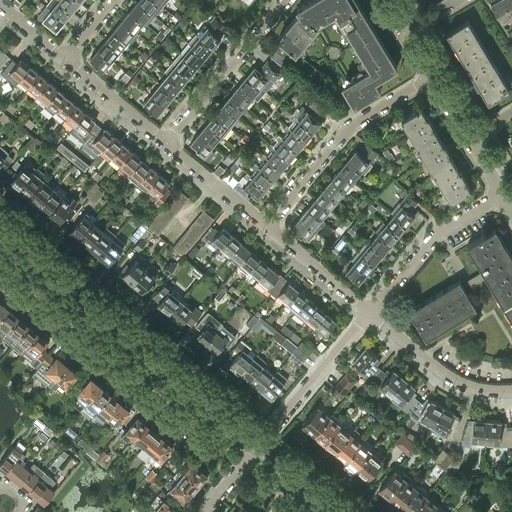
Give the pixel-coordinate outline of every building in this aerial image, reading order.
[(72,11),(58,0),(50,0),(46,6),(64,21),(72,11)] [(80,2),(77,0),(58,0),(72,11),(80,2)] [(155,0),(138,0),(138,1),(151,12),(159,3),(155,0)] [(276,47),(274,50),(283,56),(289,62),(314,82),(314,83),(317,79),(319,76),(322,73),(318,69),(308,62),(296,52),(298,50),(315,29),(313,28),(317,24),(318,22),(319,20),(320,18),(321,16),(325,17),(335,11),(336,12),(371,69),(346,83),(343,86),(350,98),(355,105),(380,90),(375,80),(380,77),(381,78),(386,74),(386,73),(397,67),(356,0),(308,0),(307,1),(303,3),(298,7),(297,7),(298,8),(301,14),(299,16),(297,15),(278,38),(280,40),(282,41),(276,47)] [(502,0),(496,0),(490,4),(502,23),(511,16),(511,13),(509,9),(508,10),(502,0)] [(511,0),(502,0),(508,10),(509,9),(511,13),(511,0)] [(155,15),(151,12),(138,1),(130,11),(143,22),(147,25),(155,15)] [(64,21),(46,6),(38,16),(38,18),(43,23),(45,21),(56,31),(64,21)] [(130,11),(122,20),(135,32),(143,22),(130,11)] [(214,16),(210,21),(220,29),(224,24),(214,16)] [(122,20),(114,30),(128,41),(135,32),(122,20)] [(505,83),(467,20),(451,29),(448,30),(449,31),(447,32),(488,101),(509,89),(508,87),(510,86),(507,82),(505,83)] [(207,27),(199,36),(213,47),(221,38),(216,34),(220,29),(210,21),(206,26),(207,27)] [(114,30),(106,39),(120,50),(128,41),(114,30)] [(213,47),(199,36),(196,33),(188,43),(205,57),(213,47)] [(106,39),(98,49),(111,60),(120,50),(106,39)] [(205,57),(188,43),(180,53),(197,67),(205,57)] [(103,70),(111,60),(98,49),(90,59),(103,70)] [(197,67),(180,53),(172,62),(189,76),(197,67)] [(283,56),(278,62),(284,67),(289,62),(283,56)] [(4,69),(18,81),(30,66),(26,63),(27,63),(23,59),(22,60),(20,58),(16,63),(12,59),(4,69)] [(255,66),(247,76),(263,89),(265,91),(281,72),(267,60),(259,70),(255,66)] [(189,76),(172,62),(164,72),(168,74),(181,86),(189,76)] [(32,68),(30,66),(18,81),(27,89),(39,74),(36,71),(36,70),(32,67),(32,68)] [(41,75),(39,74),(27,89),(36,96),(48,82),(45,79),(45,78),(41,75)] [(181,86),(168,74),(160,84),(173,95),(181,86)] [(247,76),(239,85),(253,97),(255,98),(263,89),(247,76)] [(50,83),(48,82),(36,96),(45,104),(58,89),(54,86),(55,86),(51,82),(50,83)] [(173,95),(160,84),(152,94),(165,105),(173,95)] [(239,85),(231,95),(245,106),(253,97),(239,85)] [(59,91),(58,89),(45,104),(44,106),(53,114),(55,112),(67,97),(63,94),(64,93),(60,90),(59,91)] [(165,105),(152,94),(143,104),(157,115),(165,105)] [(231,95),(223,104),(237,116),(241,111),(243,113),(247,108),(245,106),(231,95)] [(69,98),(67,97),(55,112),(64,119),(76,105),(72,102),(73,101),(69,98)] [(314,99),(310,104),(320,112),(324,107),(314,99)] [(223,104),(215,114),(229,125),(237,116),(223,104)] [(320,112),(310,104),(306,109),(302,106),(299,109),(304,114),(299,120),(314,131),(322,122),(316,117),(320,112)] [(78,106),(76,105),(64,119),(73,127),(85,112),(82,109),(78,105),(78,106)] [(401,119),(417,146),(437,134),(431,124),(432,124),(428,117),(427,117),(421,107),(401,119)] [(87,114),(85,112),(73,127),(87,139),(96,129),(91,125),(95,121),(91,117),(91,116),(88,113),(87,114)] [(10,118),(9,116),(6,114),(2,119),(0,121),(4,125),(10,118)] [(231,127),(229,125),(215,114),(207,123),(221,135),(223,137),(231,127)] [(314,131),(299,120),(294,115),(291,119),(293,120),(288,126),(306,141),(314,131)] [(26,130),(18,123),(13,129),(22,136),(26,130)] [(207,123),(199,133),(213,145),(221,135),(207,123)] [(306,141),(288,126),(286,125),(283,128),(287,132),(282,137),(298,150),(306,141)] [(98,154),(113,136),(110,133),(110,132),(106,129),(106,130),(104,128),(100,133),(96,129),(87,139),(84,143),(98,154)] [(199,133),(190,143),(191,143),(198,149),(195,152),(204,159),(212,149),(210,148),(213,145),(199,133)] [(298,150),(282,137),(278,134),(275,138),(280,142),(276,148),(290,160),(298,150)] [(437,134),(417,146),(434,174),(454,162),(448,152),(449,151),(444,144),(443,144),(437,134)] [(115,137),(113,136),(101,151),(111,158),(123,144),(119,141),(120,140),(116,137),(115,137)] [(36,137),(28,147),(32,151),(40,141),(36,137)] [(124,145),(123,144),(111,158),(120,166),(132,151),(128,148),(129,148),(125,144),(124,145)] [(290,160),(276,148),(270,144),(267,147),(271,150),(266,156),(282,170),(290,160)] [(356,150),(347,160),(361,171),(364,174),(372,164),(370,162),(378,153),(368,144),(360,154),(356,150)] [(0,165),(4,169),(13,159),(14,160),(18,155),(15,153),(11,157),(7,154),(9,153),(0,145),(0,165)] [(134,153),(132,151),(120,166),(129,174),(141,159),(137,156),(138,155),(134,152),(134,153)] [(282,170),(266,156),(262,153),(259,157),(265,162),(260,167),(274,179),(282,170)] [(47,163),(53,156),(49,154),(44,161),(47,163)] [(242,159),(239,156),(234,162),(237,165),(242,159)] [(143,160),(141,159),(129,174),(138,181),(150,167),(147,164),(147,163),(143,160)] [(17,160),(12,166),(18,171),(23,165),(17,160)] [(347,160),(339,169),(353,181),(361,171),(347,160)] [(19,189),(33,172),(34,171),(29,166),(30,165),(26,161),(10,181),(14,184),(13,186),(18,190),(19,189)] [(454,162),(434,174),(451,201),(470,189),(464,179),(465,178),(461,171),(460,172),(454,162)] [(274,179),(260,167),(254,163),(251,167),(257,171),(252,177),(266,189),(274,179)] [(152,168),(150,167),(138,181),(148,189),(160,175),(156,171),(153,167),(152,168)] [(339,169),(332,178),(345,190),(353,181),(339,169)] [(33,172),(19,189),(24,192),(23,194),(28,198),(29,197),(43,180),(44,179),(38,174),(37,175),(33,172)] [(266,189),(252,177),(246,172),(243,176),(247,179),(242,185),(238,182),(234,187),(246,197),(250,192),(258,199),(266,189)] [(170,191),(165,187),(169,182),(165,179),(166,178),(162,175),(161,176),(160,175),(148,189),(145,192),(150,197),(149,199),(157,205),(161,201),(170,191)] [(332,178),(324,188),(337,199),(345,190),(332,178)] [(43,180),(29,197),(34,200),(32,202),(37,206),(39,205),(52,188),(54,187),(48,182),(47,183),(43,180)] [(89,197),(97,188),(99,186),(94,182),(85,193),(89,197)] [(52,188),(39,205),(43,209),(42,210),(47,214),(48,213),(63,195),(58,190),(56,191),(52,188)] [(97,188),(89,197),(94,201),(101,192),(97,188)] [(324,188),(316,198),(329,209),(337,199),(324,188)] [(188,198),(178,189),(174,194),(184,202),(188,198)] [(408,193),(404,198),(414,207),(418,202),(408,193)] [(184,202),(174,194),(170,199),(180,207),(184,202)] [(63,195),(48,213),(56,219),(56,218),(60,221),(77,200),(73,197),(70,200),(63,195)] [(316,198),(308,208),(321,219),(329,209),(316,198)] [(414,207),(404,198),(400,203),(399,202),(391,212),(394,215),(406,225),(415,215),(410,211),(414,207)] [(180,207),(170,199),(166,203),(176,212),(180,207)] [(176,212),(166,203),(163,208),(173,216),(176,212)] [(376,208),(370,204),(367,208),(371,211),(372,212),(376,208)] [(173,216),(163,208),(159,213),(169,221),(173,216)] [(308,208),(300,217),(313,228),(321,219),(308,208)] [(73,236),(79,240),(93,222),(87,217),(90,214),(86,211),(70,230),(74,234),(73,236)] [(203,211),(200,215),(209,224),(213,219),(203,211)] [(169,221),(159,213),(155,217),(165,225),(169,221)] [(200,215),(196,220),(206,228),(209,224),(200,215)] [(406,225),(394,215),(386,224),(399,234),(406,225)] [(165,225),(155,217),(151,222),(161,230),(165,225)] [(300,217),(291,227),(293,229),(297,232),(305,238),(308,241),(316,231),(313,228),(300,217)] [(196,220),(192,225),(202,233),(206,228),(196,220)] [(93,222),(79,240),(84,245),(85,243),(90,247),(106,227),(102,224),(99,228),(93,222)] [(161,230),(151,222),(148,226),(158,234),(161,230)] [(221,248),(232,235),(222,227),(217,223),(214,227),(205,238),(210,242),(220,250),(221,248)] [(399,234),(386,224),(378,234),(390,244),(399,234)] [(133,234),(138,238),(146,228),(141,225),(133,234)] [(192,225),(188,229),(198,237),(202,233),(192,225)] [(106,227),(90,247),(94,250),(92,252),(98,256),(113,239),(106,234),(110,230),(106,227)] [(146,228),(138,238),(140,239),(133,247),(138,251),(146,241),(144,239),(150,232),(146,228)] [(459,279),(453,283),(408,310),(426,338),(476,308),(469,296),(490,284),(511,320),(511,255),(495,228),(466,245),(483,272),(462,285),(459,279)] [(188,229),(184,234),(194,242),(198,237),(188,229)] [(184,234),(180,238),(190,247),(194,242),(184,234)] [(390,244),(378,234),(370,243),(382,254),(390,244)] [(241,242),(232,235),(221,248),(230,256),(241,242)] [(180,238),(176,243),(186,251),(190,247),(180,238)] [(113,239),(98,256),(103,261),(105,259),(109,263),(125,244),(121,241),(119,244),(113,239)] [(251,250),(241,242),(230,256),(239,264),(251,250)] [(176,243),(173,247),(183,255),(186,251),(176,243)] [(382,254),(370,243),(362,253),(374,263),(382,254)] [(191,250),(188,254),(192,258),(196,253),(191,250)] [(260,258),(251,250),(239,264),(249,272),(260,258)] [(374,263),(362,253),(358,250),(351,260),(354,262),(366,273),(374,263)] [(129,280),(133,282),(148,264),(144,261),(142,262),(137,257),(130,266),(127,264),(120,272),(123,275),(122,276),(128,281),(129,280)] [(269,266),(260,258),(249,272),(258,279),(269,266)] [(171,261),(163,271),(167,275),(176,265),(171,261)] [(366,273),(354,262),(346,272),(353,278),(352,278),(356,282),(357,281),(358,283),(366,273)] [(148,264),(133,282),(136,285),(135,286),(141,291),(142,290),(145,293),(152,284),(149,282),(156,274),(151,269),(152,268),(148,264)] [(271,293),(284,278),(279,274),(269,266),(258,279),(256,281),(266,289),(271,293)] [(288,282),(284,278),(271,293),(276,298),(278,296),(283,300),(282,303),(285,305),(298,290),(289,282),(288,282)] [(180,300),(183,297),(165,281),(157,291),(161,294),(159,297),(161,299),(158,303),(170,313),(180,300)] [(214,297),(219,301),(227,292),(222,288),(214,297)] [(295,313),(307,298),(298,290),(285,305),(295,313)] [(305,319),(317,305),(307,298),(295,313),(294,313),(303,321),(305,319)] [(180,300),(170,313),(181,323),(185,319),(187,321),(189,318),(194,321),(202,312),(195,306),(192,310),(180,300)] [(326,313),(317,305),(305,319),(315,327),(326,313)] [(9,310),(8,309),(0,318),(0,324),(3,327),(0,330),(0,335),(1,337),(18,317),(13,314),(13,312),(11,310),(9,310)] [(335,321),(326,313),(315,327),(324,334),(335,321)] [(251,328),(251,327),(258,318),(253,314),(246,324),(251,328)] [(258,318),(251,327),(256,331),(265,321),(260,316),(258,318)] [(22,321),(18,317),(1,337),(6,340),(11,334),(17,339),(28,326),(26,325),(26,323),(24,321),(22,321)] [(206,344),(217,332),(218,330),(212,325),(208,321),(196,335),(206,344)] [(227,346),(236,336),(222,325),(218,330),(217,332),(206,344),(216,352),(224,343),(227,346)] [(29,327),(28,326),(17,339),(22,343),(17,350),(21,353),(37,334),(33,330),(33,329),(30,326),(29,327)] [(49,354),(42,349),(47,342),(46,341),(46,340),(43,337),(42,337),(37,334),(21,353),(25,357),(31,350),(37,355),(34,358),(30,362),(37,368),(49,354)] [(230,364),(240,373),(253,357),(248,352),(251,348),(241,339),(233,348),(239,353),(230,364)] [(301,341),(297,346),(308,355),(312,350),(301,341)] [(360,342),(356,347),(360,351),(365,346),(360,342)] [(308,355),(297,346),(293,351),(303,360),(308,355)] [(365,378),(370,382),(381,368),(376,365),(379,362),(374,359),(377,355),(366,346),(354,360),(363,368),(361,371),(367,376),(365,378)] [(303,360),(293,351),(288,356),(299,365),(303,360)] [(51,385),(67,366),(62,362),(62,361),(60,358),(58,358),(57,357),(55,359),(49,354),(37,368),(34,371),(37,374),(38,373),(47,381),(51,385)] [(253,357),(240,373),(250,381),(264,365),(253,357)] [(264,365),(250,381),(261,390),(274,374),(264,365)] [(67,366),(51,385),(55,388),(58,384),(55,382),(57,379),(66,387),(77,374),(75,373),(75,371),(73,369),(71,369),(67,366)] [(385,372),(381,368),(370,382),(374,385),(376,383),(390,395),(404,378),(394,369),(391,373),(387,369),(385,372)] [(347,372),(343,376),(352,384),(356,379),(347,372)] [(274,374),(261,390),(272,399),(277,393),(276,392),(284,383),(274,374)] [(343,376),(339,381),(348,389),(352,384),(343,376)] [(87,403),(101,386),(96,383),(96,381),(93,379),(92,379),(91,378),(88,382),(84,378),(75,389),(79,392),(75,397),(85,405),(87,403)] [(415,387),(404,378),(390,395),(404,406),(402,409),(407,413),(418,400),(414,396),(416,393),(412,390),(415,387)] [(339,381),(335,386),(344,393),(348,389),(339,381)] [(96,411),(98,408),(110,394),(109,393),(109,392),(106,390),(105,390),(101,386),(87,403),(96,411)] [(340,398),(344,393),(335,386),(331,390),(340,398)] [(115,397),(112,395),(111,395),(110,394),(98,408),(108,416),(120,402),(115,399),(115,397)] [(361,399),(355,394),(351,399),(357,404),(361,399)] [(433,426),(443,406),(431,400),(429,403),(424,401),(422,403),(418,400),(407,413),(412,417),(418,422),(420,419),(433,426)] [(115,427),(129,410),(128,409),(128,408),(125,405),(124,406),(120,402),(108,416),(106,419),(115,427)] [(309,430),(314,434),(329,416),(318,406),(312,413),(308,417),(309,418),(303,425),(304,426),(304,428),(307,430),(309,430)] [(452,438),(458,419),(453,416),(455,413),(443,406),(433,426),(444,432),(448,433),(447,436),(446,440),(449,441),(452,438)] [(329,416),(314,434),(319,438),(319,440),(321,442),(324,442),(325,443),(340,424),(329,416)] [(141,420),(137,417),(123,434),(127,437),(128,435),(133,440),(146,424),(145,424),(145,422),(143,419),(141,420)] [(468,422),(463,440),(462,441),(467,443),(468,439),(472,440),(485,442),(487,420),(474,418),(474,423),(468,422)] [(501,421),(487,420),(485,442),(499,443),(507,442),(507,446),(511,445),(511,430),(511,428),(506,429),(506,426),(501,425),(501,421)] [(149,427),(146,424),(133,440),(142,447),(155,432),(154,431),(154,429),(151,427),(149,427)] [(335,451),(353,430),(349,427),(347,430),(340,424),(325,443),(325,444),(325,446),(328,448),(330,448),(335,451)] [(345,460),(361,442),(355,437),(359,432),(354,428),(353,430),(335,451),(339,455),(339,457),(342,459),(344,459),(345,460)] [(156,432),(155,432),(142,447),(151,454),(164,439),(160,436),(160,434),(158,432),(156,432)] [(402,434),(394,443),(399,447),(407,438),(402,434)] [(407,438),(399,447),(404,451),(412,442),(407,438)] [(157,465),(169,450),(173,446),(169,443),(169,441),(166,439),(164,439),(151,454),(148,458),(157,465)] [(361,442),(345,460),(346,461),(346,463),(349,465),(351,465),(356,469),(371,450),(361,442)] [(412,442),(404,451),(409,455),(416,446),(412,442)] [(0,466),(6,471),(22,452),(14,446),(0,461),(0,466)] [(443,449),(434,460),(439,464),(448,454),(443,449)] [(105,465),(112,457),(104,450),(97,458),(105,465)] [(174,462),(180,454),(176,450),(169,459),(174,462)] [(371,450),(356,469),(360,472),(360,475),(363,477),(365,477),(367,478),(373,471),(377,467),(376,467),(382,460),(371,450)] [(23,466),(19,462),(25,455),(22,452),(6,471),(13,477),(23,466)] [(448,454),(439,464),(445,469),(454,458),(448,454)] [(460,460),(454,458),(445,469),(453,476),(456,472),(460,460)] [(21,484),(37,465),(33,462),(28,469),(23,466),(13,477),(21,484)] [(192,463),(188,468),(185,472),(199,484),(202,480),(204,480),(207,478),(206,476),(207,475),(199,468),(200,467),(194,462),(193,464),(192,463)] [(39,479),(35,475),(40,468),(37,465),(21,484),(29,490),(39,479)] [(185,472),(183,470),(180,467),(173,476),(178,480),(192,492),(195,489),(197,489),(199,486),(199,484),(185,472)] [(150,481),(154,476),(157,473),(152,469),(146,477),(150,481)] [(390,497),(408,476),(404,473),(402,476),(394,470),(389,477),(388,476),(384,481),(385,481),(379,488),(380,489),(380,491),(383,494),(385,493),(390,497)] [(56,481),(61,475),(57,472),(52,478),(56,481)] [(37,497),(52,478),(49,475),(43,482),(39,479),(29,490),(37,497)] [(163,484),(154,476),(150,481),(159,488),(163,484)] [(400,506),(415,487),(409,482),(411,479),(408,476),(390,497),(394,501),(394,503),(397,505),(399,505),(400,506)] [(52,478),(37,497),(44,503),(54,492),(50,488),(56,481),(52,478)] [(192,492),(178,480),(171,489),(185,501),(188,498),(190,497),(192,495),(192,493),(192,492)] [(407,511),(412,511),(426,496),(428,493),(418,484),(415,487),(400,506),(401,506),(401,509),(404,511),(406,511),(407,511)] [(175,511),(177,511),(161,497),(158,495),(150,503),(155,507),(160,511),(175,511)] [(426,496),(412,511),(429,511),(436,504),(426,496)] [(160,511),(155,507),(150,503),(143,511),(160,511)] [(249,511),(252,510),(247,506),(245,507),(241,503),(237,508),(234,506),(228,511),(249,511)]
